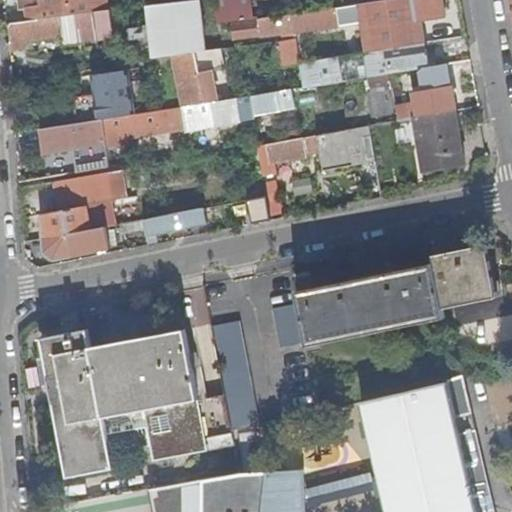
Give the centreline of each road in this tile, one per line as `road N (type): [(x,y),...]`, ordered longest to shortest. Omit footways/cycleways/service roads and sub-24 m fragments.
road 1 (residential): [(511,199),(0,304)]
road 2 (residential): [(13,511),(0,335)]
road 3 (residential): [(511,154),(482,0)]
